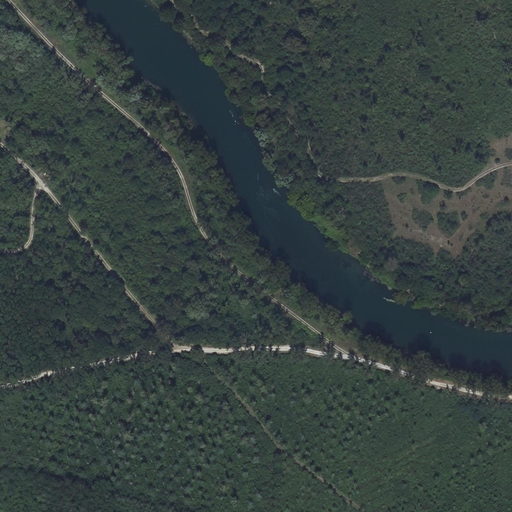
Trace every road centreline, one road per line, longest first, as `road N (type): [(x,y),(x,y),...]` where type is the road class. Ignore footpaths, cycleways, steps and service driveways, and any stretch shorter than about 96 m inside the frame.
road 1 (track): [(0,143),(166,337),(193,349),(273,439),(362,511)]
road 2 (track): [(10,0),(179,167),(191,208),(222,259),(354,358)]
road 3 (track): [(0,387),(149,352),(257,347),(354,358)]
road 4 (track): [(354,358),(511,397)]
